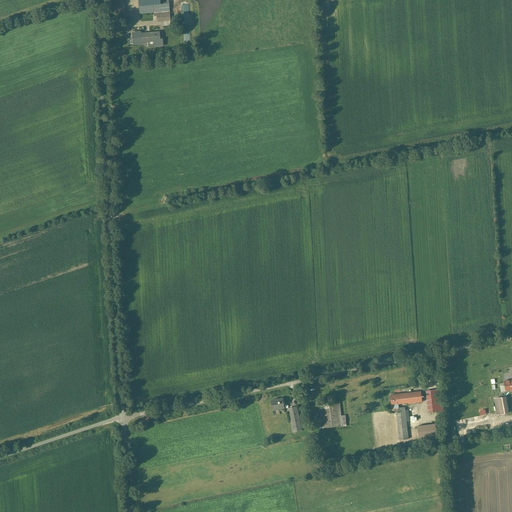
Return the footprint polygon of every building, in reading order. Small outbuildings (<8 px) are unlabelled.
[(123,0),(113,0),(115,16),(125,15),(123,0)] [(160,0),(138,0),(140,14),(154,13),(154,17),(157,16),(157,22),(170,21),(168,0),(166,0),(160,1),(160,0)] [(160,32),(140,33),(141,43),(154,41),(160,41),(160,40),(160,32)] [(500,375),(491,377),(493,384),(492,384),(494,393),(511,390),(511,391),(511,390),(511,379),(501,382),(500,375)] [(436,390),(426,391),(429,413),(439,412),(436,390)] [(420,392),(390,395),(391,404),(394,404),(397,404),(408,403),(408,404),(422,402),(420,392)] [(505,397),(494,399),(497,415),(508,413),(505,397)] [(282,398),(271,401),(273,410),(284,408),(282,398)] [(339,401),(319,404),(322,428),(346,426),(345,416),(341,416),(339,401)] [(296,406),(287,408),(293,433),(301,431),(296,406)] [(399,412),(396,412),(399,440),(408,439),(404,407),(399,408),(399,412)] [(435,424),(417,426),(418,437),(436,435),(435,424)]
